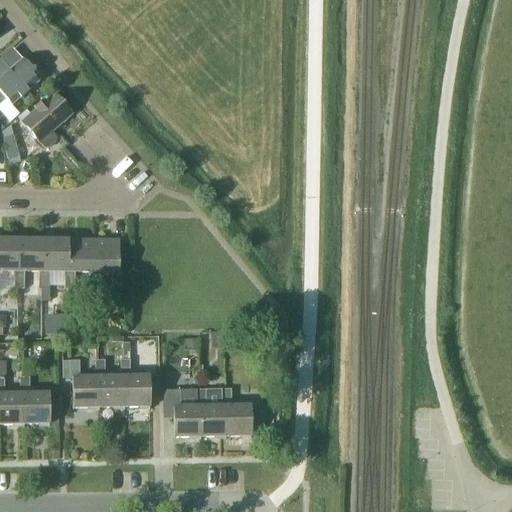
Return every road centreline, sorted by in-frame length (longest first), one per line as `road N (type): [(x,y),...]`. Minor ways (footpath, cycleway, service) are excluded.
road 1 (unclassified): [(463,0),(440,128),(429,330),(478,500)]
road 2 (unclassified): [(251,511),(231,503),(0,504)]
road 3 (residential): [(0,199),(88,201),(107,183),(76,148)]
